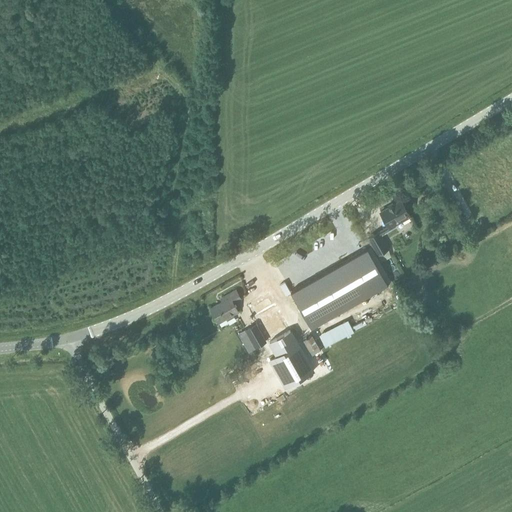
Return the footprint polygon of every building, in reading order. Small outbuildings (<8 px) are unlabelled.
[(379,230),(379,231),(366,238),(376,256),(389,248),(381,235),(396,227),(395,224),(409,215),(401,200),(380,212),(388,225),(379,230)] [(370,246),(291,291),(311,327),(391,282),(370,246)] [(418,288),(413,279),(409,281),(408,280),(402,284),(407,294),(418,288)] [(234,303),(242,298),(236,288),(228,293),(229,294),(220,299),(222,301),(210,308),(218,322),(226,318),(227,320),(234,316),(233,314),(239,311),(234,303)] [(291,329),(270,292),(247,305),(268,343),(275,355),(268,359),(284,387),(315,370),(291,329)] [(255,348),(266,342),(255,323),(244,330),(255,348)] [(183,370),(191,371),(192,362),(185,361),(179,361),(178,370),(183,370)]
